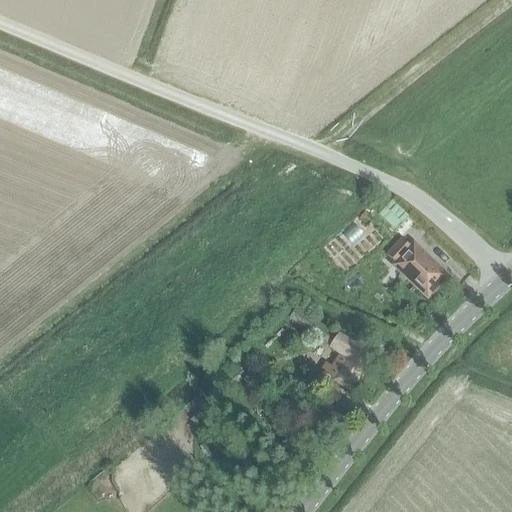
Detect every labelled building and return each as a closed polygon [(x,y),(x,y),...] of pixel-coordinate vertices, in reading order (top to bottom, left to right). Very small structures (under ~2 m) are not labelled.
[(426,297),(446,276),(431,263),(432,262),(423,253),(420,256),(401,239),(386,255),(397,266),(394,268),(413,286),(413,285),(426,297)] [(287,318),(329,346),(337,335),(295,306),(287,318)] [(325,375),(349,391),(372,358),(337,335),(329,347),(339,354),(325,375)] [(236,366),(210,387),(221,400),(247,380),(236,366)] [(215,407),(210,401),(199,411),(205,417),(215,407)] [(199,411),(189,420),(194,426),(204,417),(199,411)]
